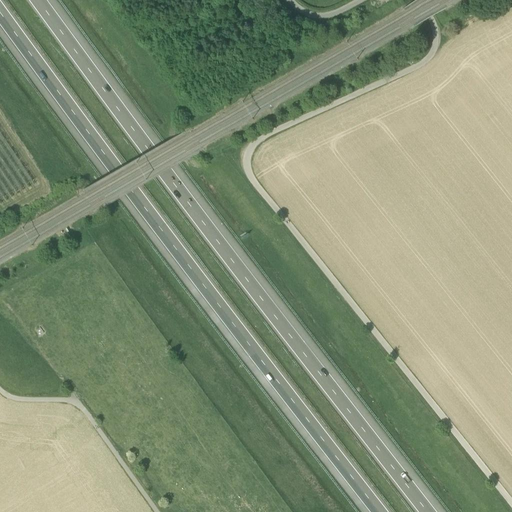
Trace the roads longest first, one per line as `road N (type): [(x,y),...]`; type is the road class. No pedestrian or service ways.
road 1 (motorway): [(425,511),(41,0)]
road 2 (motorway): [(0,12),(377,511)]
